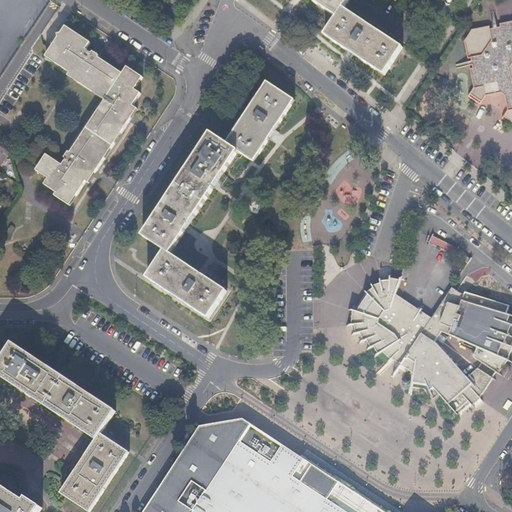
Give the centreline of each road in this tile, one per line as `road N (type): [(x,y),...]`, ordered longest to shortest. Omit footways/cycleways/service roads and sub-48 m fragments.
road 1 (residential): [(511,236),(241,21),(225,17)]
road 2 (residential): [(212,370),(393,492),(467,497)]
road 3 (residential): [(205,77),(102,241),(94,274)]
road 4 (residential): [(126,511),(212,370)]
road 5 (residential): [(94,274),(109,299),(212,370)]
road 6 (residential): [(87,0),(205,77)]
road 7 (residential): [(397,205),(437,221),(511,281)]
